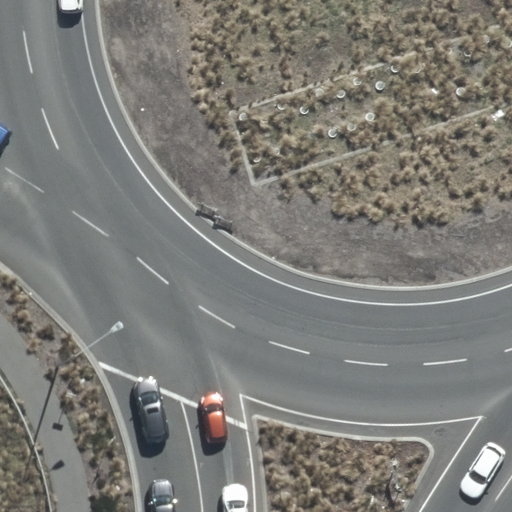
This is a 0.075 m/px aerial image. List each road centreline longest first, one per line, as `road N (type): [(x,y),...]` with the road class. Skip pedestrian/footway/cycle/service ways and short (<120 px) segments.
road 1 (trunk): [(511,346),(459,360),(374,363),(291,347),(213,313),(145,263)]
road 2 (trunk): [(202,511),(194,450),(145,263)]
road 3 (trunk): [(112,231),(69,165),(40,99),(22,0)]
road 4 (tertiary): [(112,231),(0,164)]
